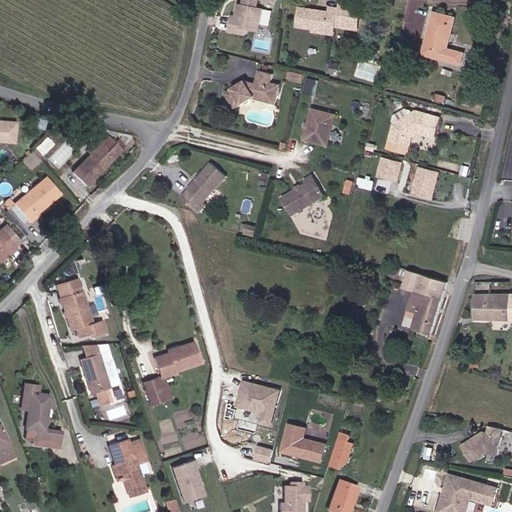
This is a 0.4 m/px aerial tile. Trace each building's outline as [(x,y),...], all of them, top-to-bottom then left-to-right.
[(276,0),(245,0),(243,8),(238,6),(227,33),(241,37),(242,31),(256,35),(262,13),(256,12),(258,2),(274,7),(276,0)] [(349,35),(353,13),(338,11),(337,16),(335,33),(349,35)] [(448,48),(456,17),(435,11),(425,54),(463,63),(466,52),(448,48)] [(356,36),(359,14),(353,13),(349,35),(356,36)] [(315,20),(299,15),(296,34),(326,41),(327,34),(335,33),(337,16),(329,15),(328,20),(315,18),(315,20)] [(363,60),(358,75),(376,81),(381,66),(363,60)] [(260,70),(257,82),(247,80),(226,97),(237,111),(253,98),(256,95),(269,99),(271,93),(279,95),(282,84),(273,82),(275,73),(260,70)] [(305,81),(307,75),(295,72),(294,79),(305,81)] [(269,99),(256,95),(253,98),(277,104),(279,95),(271,93),(269,99)] [(335,125),(338,114),(314,108),(312,119),(335,125)] [(410,145),(411,138),(412,136),(421,132),(437,136),(443,116),(418,110),(413,112),(411,109),(406,108),(394,114),(394,123),(390,140),(400,142),(410,145)] [(306,140),(329,146),(335,125),(312,119),(306,140)] [(0,122),(0,142),(14,144),(15,124),(0,122)] [(108,136),(99,145),(102,149),(112,140),(108,136)] [(112,140),(102,149),(99,145),(93,138),(82,148),(88,154),(71,171),(82,184),(120,149),(112,140)] [(400,175),(405,155),(386,151),(381,170),(400,175)] [(436,192),(442,164),(423,160),(416,187),(436,192)] [(227,177),(212,164),(181,197),(198,213),(205,205),(203,203),(227,177)] [(41,214),(63,194),(45,174),(15,201),(34,225),(44,217),(41,214)] [(294,216),(326,197),(314,176),(283,197),(294,216)] [(0,256),(18,243),(3,224),(0,226),(0,256)] [(257,237),(260,228),(248,226),(246,234),(257,237)] [(410,269),(406,286),(415,289),(420,273),(410,269)] [(450,282),(420,273),(415,289),(411,302),(420,305),(414,327),(433,333),(450,282)] [(79,279),(56,286),(69,330),(75,329),(78,337),(92,333),(93,336),(104,332),(100,319),(92,322),(87,306),(82,289),(79,279)] [(511,294),(493,294),(493,280),(475,280),(476,317),(511,317),(511,294)] [(493,294),(511,294),(511,280),(493,280),(493,294)] [(82,289),(87,306),(93,304),(88,288),(82,289)] [(181,351),(168,355),(167,352),(152,356),(159,378),(174,373),(172,370),(200,362),(194,342),(180,346),(181,351)] [(166,350),(167,352),(168,355),(181,351),(180,346),(166,350)] [(117,383),(110,360),(101,363),(98,354),(79,360),(89,393),(94,392),(97,404),(107,401),(103,389),(117,383)] [(483,357),(483,364),(498,365),(498,358),(483,357)] [(147,405),(166,399),(159,378),(140,383),(147,405)] [(272,427),(280,393),(254,386),(253,390),(244,387),(239,408),(264,414),(262,424),(272,427)] [(38,389),(32,388),(31,391),(24,390),(22,412),(28,413),(26,441),(36,442),(35,446),(59,449),(61,435),(45,433),(48,410),(53,411),(53,402),(49,401),(49,398),(37,397),(38,389)] [(501,453),(505,435),(504,434),(505,427),(492,424),(491,431),(482,433),(464,444),(474,459),(489,450),(501,453)] [(327,446),(304,440),(307,430),(290,426),(283,452),(322,463),(327,446)] [(345,426),(337,452),(346,454),(347,448),(352,449),(357,434),(353,433),(354,428),(345,426)] [(14,465),(0,430),(0,466),(1,469),(14,465)] [(125,441),(110,445),(113,455),(117,453),(121,464),(116,465),(120,479),(126,478),(132,496),(147,491),(139,466),(146,463),(138,441),(126,445),(125,441)] [(273,461),(275,447),(259,445),(257,459),(273,461)] [(199,488),(198,484),(200,483),(195,469),(197,468),(195,460),(172,468),(184,503),(204,496),(201,487),(199,488)] [(117,481),(120,479),(116,465),(112,467),(117,481)] [(348,507),(360,477),(341,470),(329,500),(348,507)] [(444,492),(449,472),(441,470),(436,490),(444,492)] [(445,511),(458,511),(463,494),(486,499),(491,482),(449,472),(444,492),(436,490),(431,509),(445,511)] [(308,501),(308,489),(303,489),(303,486),(303,482),(290,482),(290,486),(284,486),(284,504),(280,504),(280,511),(303,511),(303,501),(308,501)] [(178,511),(174,499),(166,502),(168,511),(178,511)]
